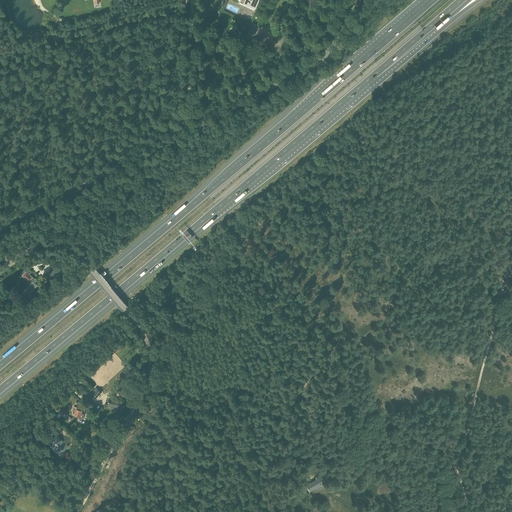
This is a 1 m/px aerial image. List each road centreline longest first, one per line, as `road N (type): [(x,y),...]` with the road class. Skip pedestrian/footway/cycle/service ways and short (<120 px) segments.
road 1 (motorway): [(0,391),(446,14)]
road 2 (motorway): [(430,0),(0,362)]
road 3 (unclassified): [(0,230),(310,64),(354,0)]
road 4 (unclassified): [(109,454),(147,379),(143,335),(72,247),(36,245),(0,270)]
road 5 (track): [(328,348),(267,304),(226,381),(163,408),(137,402)]
road 6 (track): [(511,266),(457,465),(469,511)]
road 7 (track): [(0,55),(192,6)]
road 8 (track): [(309,476),(275,466),(266,454),(283,410),(328,348)]
road 9 (track): [(190,129),(193,0)]
